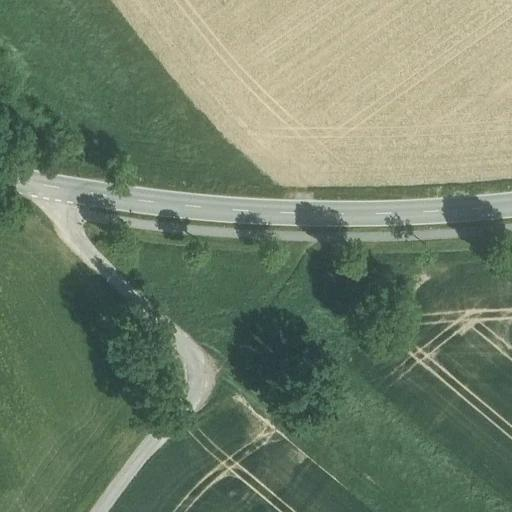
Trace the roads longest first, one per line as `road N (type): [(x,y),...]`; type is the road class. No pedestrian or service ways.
road 1 (secondary): [(63,188),(184,208),(320,215),(511,206)]
road 2 (unclassified): [(97,511),(200,395),(202,357),(74,239),(63,188)]
